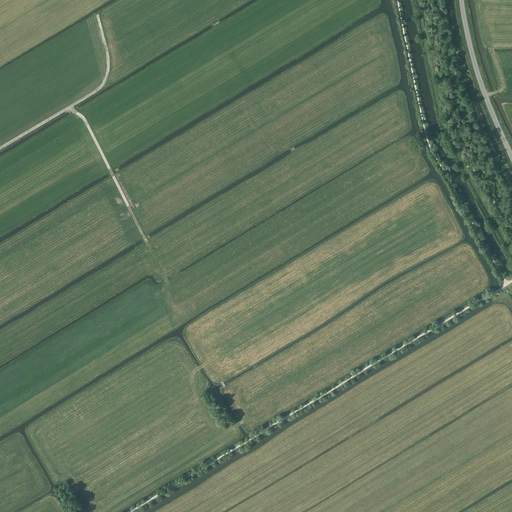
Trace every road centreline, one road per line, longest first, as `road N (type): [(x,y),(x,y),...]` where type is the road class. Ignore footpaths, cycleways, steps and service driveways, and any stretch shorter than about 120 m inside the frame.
road 1 (track): [(168,283),(88,126),(68,107),(107,75),(97,14)]
road 2 (unclassified): [(511,155),(485,96),(461,0)]
